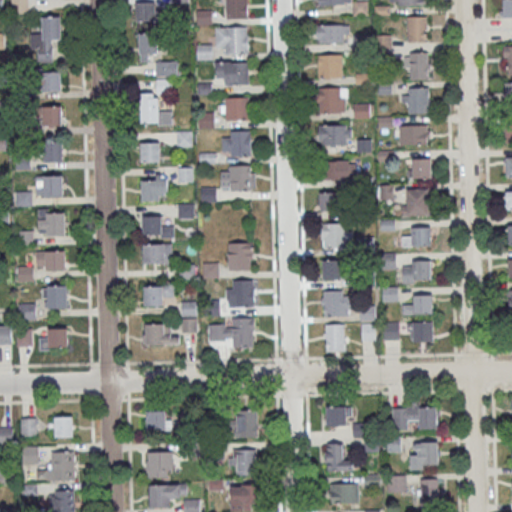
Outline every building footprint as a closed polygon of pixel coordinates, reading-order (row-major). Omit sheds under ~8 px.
[(28,13),(27,0),(10,0),(11,13),(28,13)] [(247,0),(225,0),(226,18),(248,18),(247,0)] [(157,1),(135,1),(135,21),(168,21),(168,10),(157,10),(157,1)] [(355,14),(366,14),(366,3),(355,3),(355,14)] [(212,10),(198,10),(198,24),(212,24),(212,10)] [(31,33),(43,33),(43,16),(61,15),(61,38),(53,38),(53,62),(39,62),(38,48),(31,48),(31,33)] [(426,41),(426,16),(407,16),(407,41),(426,41)] [(349,24),(317,24),(317,42),(349,42),(349,24)] [(225,27),(248,26),(249,49),(225,50),(225,27)] [(157,54),(157,33),(139,33),(139,62),(149,62),(149,54),(157,54)] [(198,59),(212,59),(212,44),(198,44),(198,59)] [(429,78),(429,52),(407,52),(407,78),(429,78)] [(319,54),(342,54),(343,77),(320,78),(319,54)] [(155,61),(155,76),(178,76),(178,61),(155,61)] [(225,61),(249,61),(249,84),(226,85),(225,61)] [(32,67),(43,67),(43,71),(61,70),(62,90),(42,91),(42,84),(32,84),(32,67)] [(347,87),(319,87),(319,112),(347,112),(347,87)] [(429,112),(429,87),(403,87),(403,113),(429,112)] [(225,96),(249,95),(249,119),(226,120),(225,96)] [(141,103),(159,103),(160,122),(141,122),(141,103)] [(35,106),(62,105),(63,125),(43,125),(43,117),(35,117),(35,106)] [(319,145),(352,145),(352,124),(319,124),(319,145)] [(400,124),(400,143),(429,143),(429,124),(400,124)] [(177,130),(177,146),(193,146),(193,130),(177,130)] [(251,155),(251,130),(222,130),(222,155),(251,155)] [(35,141),(63,140),(63,160),(36,161),(35,141)] [(141,143),(160,142),(161,161),(142,162),(141,143)] [(412,158),(431,157),(432,177),(413,177),(412,158)] [(323,160),(323,179),(355,179),(355,160),(323,160)] [(231,165),(255,164),(255,188),(232,188),(231,165)] [(178,181),(194,181),(193,166),(178,166),(178,181)] [(36,175),(63,174),(64,194),(36,195),(36,175)] [(142,180),(168,179),(168,191),(166,191),(166,195),(161,195),(161,200),(143,201),(142,180)] [(379,199),(394,199),(394,184),(379,184),(379,199)] [(201,201),(217,201),(217,186),(201,186),(201,201)] [(429,214),(429,188),(404,188),(404,214),(429,214)] [(319,192),(319,210),(349,210),(349,192),(319,192)] [(177,202),(177,217),(193,217),(193,202),(177,202)] [(37,213),(65,212),(66,232),(38,233),(37,213)] [(143,216),(162,215),(162,226),(175,225),(175,237),(162,238),(162,234),(143,234),(143,216)] [(352,222),(322,223),(322,247),(353,247),(352,222)] [(412,227),(430,226),(431,246),(413,247),(412,227)] [(32,243),(32,231),(18,231),(18,243),(32,243)] [(229,269),(253,269),(253,242),(229,242),(229,269)] [(144,243),(172,243),(173,254),(168,254),(168,263),(144,263),(144,243)] [(66,250),(37,250),(37,269),(66,269),(66,250)] [(382,252),(382,269),(396,269),(396,252),(382,252)] [(323,277),(348,277),(348,258),(323,258),(323,277)] [(413,260),(431,260),(432,279),(414,280),(413,260)] [(219,262),(203,262),(204,277),(219,277),(219,262)] [(254,306),(254,280),(228,280),(228,306),(254,306)] [(175,281),(144,282),(144,305),(165,305),(165,296),(175,296),(175,281)] [(67,307),(67,285),(43,285),(43,307),(67,307)] [(383,301),(398,301),(398,286),(383,286),(383,301)] [(323,290),(323,315),(349,315),(349,290),(323,290)] [(414,294),(432,294),(433,313),(415,314),(414,294)] [(36,302),(19,302),(19,319),(36,319),(36,302)] [(197,330),(196,302),(183,302),(183,318),(187,318),(187,330),(197,330)] [(232,318),(232,324),(209,324),(209,339),(232,339),(232,346),(255,346),(254,317),(232,318)] [(413,321),(432,320),(433,340),(414,341),(413,321)] [(179,344),(180,333),(171,333),(171,324),(145,323),(145,344),(179,344)] [(325,350),(346,350),(346,324),(325,324),(325,350)] [(398,325),(385,325),(385,338),(398,338),(398,325)] [(0,345),(14,346),(14,327),(0,326),(0,345)] [(32,345),(32,328),(18,328),(18,345),(32,345)] [(67,348),(67,328),(47,328),(47,337),(40,337),(40,348),(67,348)] [(393,404),(393,428),(411,428),(411,421),(418,421),(418,428),(438,428),(438,404),(393,404)] [(326,405),(326,425),(347,425),(347,405),(326,405)] [(147,430),(169,430),(169,410),(147,410),(147,430)] [(236,410),(236,436),(258,436),(258,410),(236,410)] [(74,436),(74,416),(49,416),(49,436),(74,436)] [(22,418),(22,435),(36,435),(36,418),(22,418)] [(0,425),(0,444),(14,445),(14,426),(0,425)] [(401,451),(401,436),(388,436),(388,451),(401,451)] [(439,442),(410,442),(410,468),(439,467),(439,442)] [(327,470),(354,470),(354,459),(344,459),(344,443),(327,443),(327,470)] [(25,463),(39,463),(39,447),(25,447),(25,463)] [(237,474),(258,474),(258,449),(231,449),(231,464),(237,464),(237,474)] [(75,451),(48,451),(48,480),(75,480),(75,451)] [(173,478),(173,452),(149,452),(149,478),(173,478)] [(406,491),(406,475),(388,475),(388,491),(406,491)] [(421,506),(439,506),(439,478),(421,478),(421,506)] [(330,483),(330,502),(359,502),(359,482),(330,483)] [(151,484),(151,508),(170,508),(170,496),(187,496),(187,484),(151,484)] [(230,511),(251,511),(251,502),(259,502),(259,484),(230,484),(230,511)] [(50,511),(73,511),(73,490),(50,490),(50,511)] [(200,511),(201,499),(184,499),(183,511),(200,511)]
